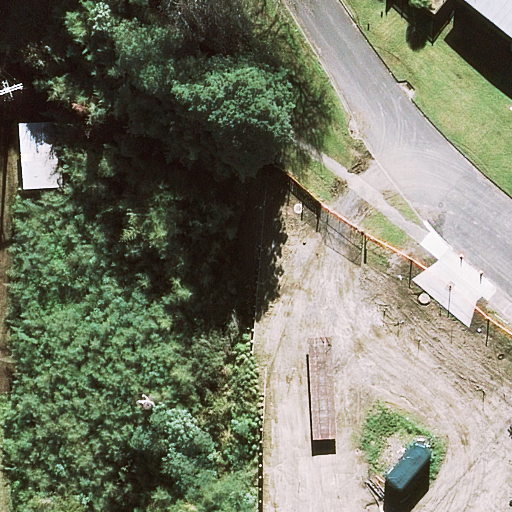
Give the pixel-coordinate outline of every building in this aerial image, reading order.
[(511,0),(460,0),(511,41),(511,0)] [(51,130),(27,129),(25,182),(49,183),(51,130)] [(327,306),(289,299),(279,358),(317,364),(327,306)] [(312,419),(338,440),(332,447),(347,459),(340,468),(379,500),(391,484),(418,505),(471,440),(365,354),(312,419)] [(511,511),(511,490),(493,511),(511,511)]
